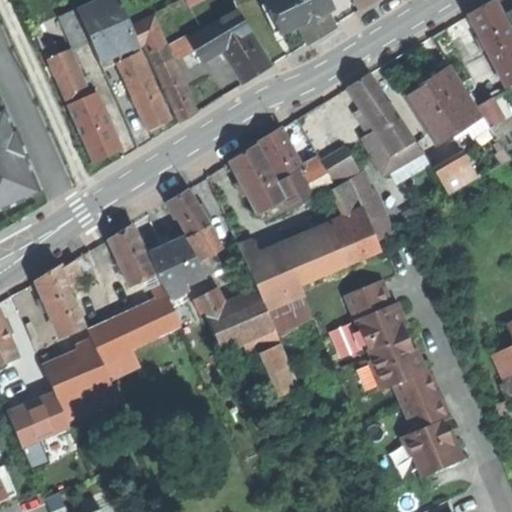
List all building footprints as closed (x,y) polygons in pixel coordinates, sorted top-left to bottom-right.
[(121,61),(140,53),(117,0),(95,0),(96,1),(91,3),(117,63),(121,61)] [(282,34),(298,26),(285,0),(268,0),(265,2),(275,22),(270,24),(274,33),(280,30),(282,34)] [(285,0),(298,26),(307,44),(321,35),(333,28),(325,12),(319,0),(285,0)] [(332,0),(319,0),(325,12),(336,7),(332,0)] [(377,0),(354,0),(360,11),(377,0)] [(492,0),(480,7),(468,14),(497,70),(511,61),(511,34),(494,0),(492,0)] [(511,0),(502,0),(511,17),(511,0)] [(102,70),(117,63),(91,3),(77,9),(90,41),(102,70)] [(73,48),(90,41),(77,9),(60,16),(73,48)] [(201,61),(222,49),(251,32),(239,12),(188,39),(194,48),(201,61)] [(139,46),(146,43),(163,36),(155,16),(131,26),(139,46)] [(251,32),(222,49),(242,84),(257,76),(271,67),(251,32)] [(146,43),(156,66),(173,59),(163,36),(146,43)] [(176,58),(194,48),(188,39),(170,48),(176,58)] [(42,48),(47,60),(60,54),(55,42),(42,48)] [(47,60),(67,105),(88,96),(80,78),(78,74),(82,73),(80,68),(76,70),(68,50),(60,54),(47,60)] [(131,93),(154,83),(140,53),(121,61),(131,93)] [(156,66),(179,122),(187,118),(196,113),(173,59),(156,66)] [(511,61),(497,70),(506,88),(511,84),(511,61)] [(405,95),(437,144),(464,125),(476,144),(493,133),(476,107),(450,68),(424,83),(405,95)] [(347,87),(374,130),(376,132),(398,118),(370,73),(357,81),(347,87)] [(87,75),(80,78),(88,96),(95,93),(87,75)] [(170,120),(154,83),(131,93),(148,130),(158,126),(170,120)] [(105,155),(120,149),(95,93),(88,96),(67,105),(91,161),(105,155)] [(511,133),(489,99),(476,107),(493,133),(503,148),(511,142),(511,133)] [(296,119),(318,159),(322,165),(337,157),(312,110),(296,119)] [(0,208),(38,192),(24,158),(25,158),(14,131),(11,132),(2,111),(0,111),(0,208)] [(420,152),(398,118),(376,132),(397,166),(420,152)] [(258,142),(279,181),(299,170),(302,168),(281,129),(268,136),(258,142)] [(384,175),(397,166),(376,132),(374,130),(361,138),(384,175)] [(258,213),(284,199),(275,183),(255,146),(241,153),(229,160),(258,213)] [(464,153),(461,155),(476,179),(478,177),(464,153)] [(461,155),(450,162),(465,185),(476,179),(461,155)] [(337,157),(322,165),(333,186),(352,176),(337,157)] [(302,168),(299,170),(314,197),(333,186),(322,165),(318,159),(302,168)] [(465,185),(450,162),(436,171),(450,194),(465,185)] [(279,181),(275,183),(284,199),(290,210),(314,197),(299,170),(279,181)] [(350,180),(333,189),(352,223),(366,217),(350,180)] [(167,201),(189,237),(206,227),(210,224),(188,189),(176,196),(167,201)] [(352,223),(333,231),(347,266),(381,252),(366,217),(352,223)] [(130,285),(155,274),(132,223),(119,231),(109,237),(130,285)] [(189,237),(186,239),(197,261),(216,251),(217,250),(206,227),(189,237)] [(333,231),(283,252),(299,287),(347,266),(333,231)] [(167,245),(148,253),(162,285),(167,297),(185,290),(183,286),(204,276),(197,261),(186,239),(185,237),(167,245)] [(238,245),(247,266),(260,261),(251,240),(238,245)] [(223,267),(216,251),(197,261),(204,276),(223,267)] [(247,266),(259,292),(275,331),(311,316),(299,287),(283,252),(260,261),(247,266)] [(75,259),(61,267),(71,291),(86,285),(75,259)] [(35,281),(60,336),(86,325),(71,291),(61,267),(60,265),(47,273),(35,281)] [(378,282),(345,295),(358,326),(355,334),(358,344),(366,346),(382,387),(392,384),(411,432),(402,436),(418,477),(455,462),(448,443),(440,422),(444,421),(434,395),(424,370),(419,372),(411,351),(401,326),(392,305),(387,307),(383,296),(378,282)] [(151,289),(157,302),(167,297),(162,285),(151,289)] [(198,315),(204,313),(223,309),(211,289),(191,299),(198,315)] [(249,357),(263,351),(281,344),(275,331),(259,292),(223,309),(204,313),(222,354),(243,344),(249,357)] [(90,333),(92,338),(95,346),(102,361),(180,325),(167,297),(157,302),(90,333)] [(0,363),(9,360),(18,357),(0,314),(0,363)] [(82,342),(86,350),(95,346),(92,338),(82,342)] [(281,344),(263,351),(281,395),(299,387),(281,344)] [(505,396),(511,392),(511,345),(492,354),(506,385),(505,396)] [(102,361),(95,346),(86,350),(56,363),(72,402),(112,385),(102,361)] [(22,393),(9,360),(0,363),(0,393),(3,401),(22,393)] [(67,422),(79,417),(72,402),(56,363),(44,368),(56,396),(67,422)] [(119,400),(112,385),(72,402),(79,417),(119,400)] [(69,426),(67,422),(56,396),(9,416),(22,447),(69,426)]
